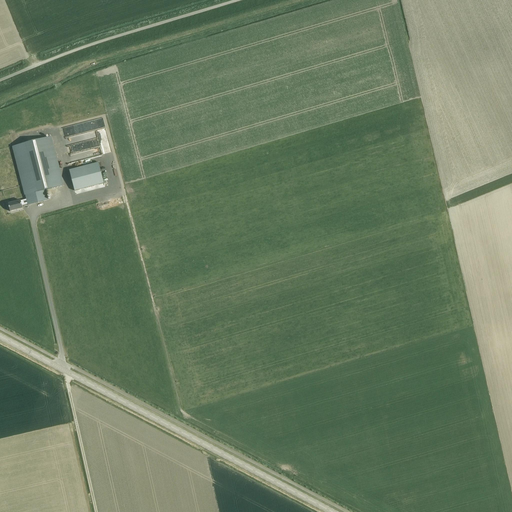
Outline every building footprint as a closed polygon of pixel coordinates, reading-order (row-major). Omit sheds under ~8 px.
[(106,152),(112,151),(111,144),(106,145),(105,141),(109,140),(105,125),(100,126),(106,152)] [(79,132),(67,134),(69,140),(80,137),(79,132)] [(98,136),(67,142),(68,149),(99,144),(98,136)] [(26,200),(21,201),(8,204),(10,212),(23,209),(22,206),(28,205),(28,206),(48,200),(46,191),(64,186),(61,176),(59,176),(49,138),(13,147),(26,200)] [(82,156),(101,151),(99,144),(80,149),(82,156)] [(99,163),(69,171),(75,191),(104,184),(99,163)]
